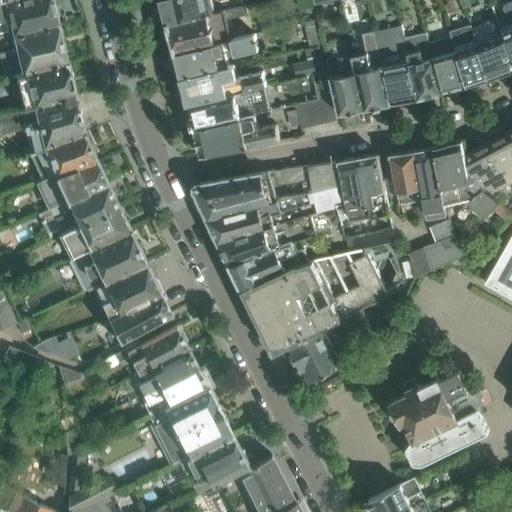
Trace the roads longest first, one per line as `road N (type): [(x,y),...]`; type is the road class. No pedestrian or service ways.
road 1 (tertiary): [(331,511),(162,176)]
road 2 (residential): [(511,112),(162,176)]
road 3 (tertiary): [(162,176),(113,0)]
